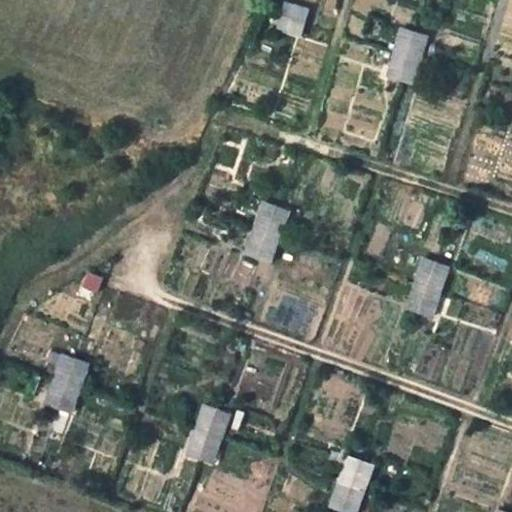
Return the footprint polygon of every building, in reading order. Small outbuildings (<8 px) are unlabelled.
[(315,10),(292,2),(284,28),(307,35),(315,10)] [(431,34),(409,28),(395,72),(417,80),(431,34)] [(294,210),(270,202),(253,254),(278,262),(294,210)] [(455,266),(431,257),(414,306),(437,314),(455,266)] [(93,365),(70,356),(53,403),(77,412),(93,365)] [(236,414),(212,406),(196,454),(220,462),(236,414)] [(362,511),(378,464),(355,455),(338,504),(361,511),(362,511)]
